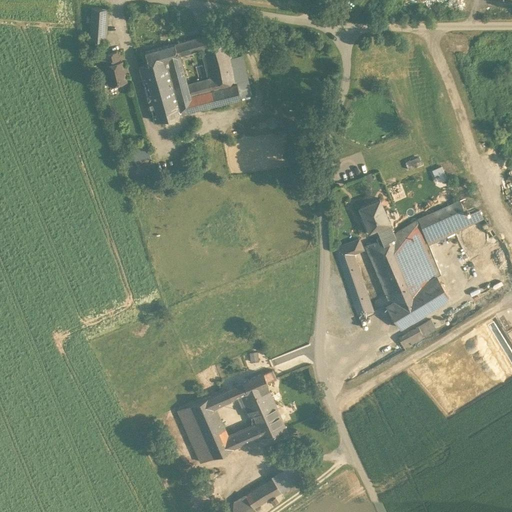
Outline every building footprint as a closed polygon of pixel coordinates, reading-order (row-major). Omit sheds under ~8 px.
[(107,9),(91,8),(89,39),(105,40),(107,9)] [(224,29),(198,37),(201,49),(208,79),(187,84),(194,110),(240,98),(231,58),(224,29)] [(174,44),(178,55),(180,55),(201,49),(198,37),(174,44)] [(174,44),(145,52),(148,63),(149,64),(178,55),(174,44)] [(105,64),(119,61),(116,51),(101,55),(104,65),(105,64)] [(149,64),(148,63),(139,66),(154,121),(194,110),(187,84),(180,55),(178,55),(149,64)] [(241,56),(231,58),(240,98),(250,95),(241,56)] [(119,61),(105,64),(110,84),(116,82),(116,83),(126,81),(121,61),(119,61)] [(146,141),(131,145),(132,153),(148,149),(146,141)] [(409,169),(423,163),(419,155),(405,162),(409,169)] [(440,174),(442,181),(447,179),(443,166),(433,169),(435,175),(440,174)] [(389,223),(378,198),(359,207),(364,220),(361,221),(366,232),(380,226),(388,223),(389,223)] [(393,234),(418,288),(437,277),(440,275),(428,246),(483,218),(479,209),(466,215),(460,201),(417,219),(393,233),(393,234)] [(388,223),(380,226),(385,238),(393,234),(393,233),(388,223)] [(393,234),(385,238),(366,245),(392,304),(418,288),(393,234)] [(335,248),(359,316),(373,310),(353,253),(363,250),(358,239),(335,248)] [(500,241),(465,261),(473,275),(505,256),(508,255),(500,241)] [(473,275),(478,284),(510,266),(505,256),(473,275)] [(478,284),(465,291),(475,309),(511,288),(511,269),(510,266),(478,284)] [(418,288),(392,304),(387,307),(400,329),(449,297),(437,277),(418,288)] [(431,320),(399,339),(404,349),(424,337),(423,336),(436,328),(431,320)] [(273,371),(264,374),(268,383),(277,379),(273,371)] [(264,374),(227,391),(231,400),(240,396),(243,402),(269,391),(266,385),(268,384),(268,383),(264,374)] [(227,391),(203,401),(207,411),(214,407),(231,400),(227,391)] [(285,429),(269,391),(243,402),(254,426),(259,438),(260,441),(285,429)] [(178,412),(201,464),(233,450),(227,438),(214,407),(207,411),(203,401),(178,412)] [(254,426),(227,438),(233,450),(259,438),(254,426)] [(291,467),(232,504),(231,511),(248,511),(299,480),(291,467)]
